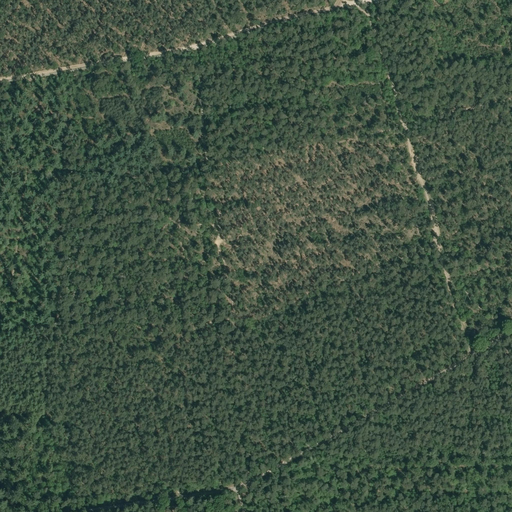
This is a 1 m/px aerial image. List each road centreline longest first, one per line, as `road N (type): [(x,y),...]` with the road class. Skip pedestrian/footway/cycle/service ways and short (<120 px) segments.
road 1 (track): [(375,0),(180,49),(0,79)]
road 2 (track): [(236,487),(511,331)]
road 3 (track): [(75,511),(236,487)]
